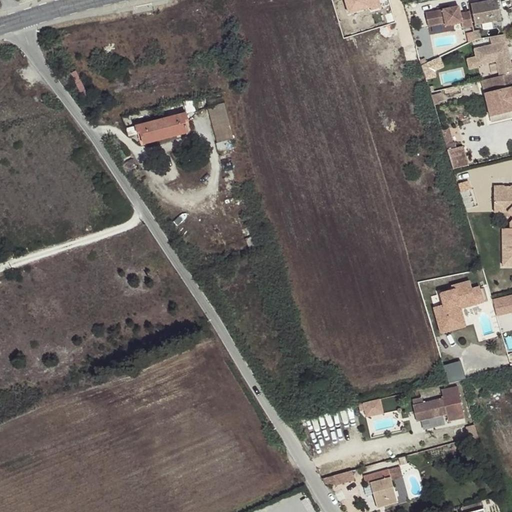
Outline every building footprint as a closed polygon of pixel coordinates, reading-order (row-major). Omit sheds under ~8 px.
[(485,0),(470,3),(474,23),(501,18),(496,0),(485,0)] [(462,29),(472,27),(469,12),(460,14),(458,7),(425,14),(428,27),(445,24),(446,26),(461,23),(462,29)] [(496,62),(500,77),(511,73),(511,69),(509,56),(506,57),(505,53),(508,53),(506,44),(509,44),(506,34),(489,37),(491,45),(474,49),(478,66),(496,62)] [(511,73),(500,77),(482,81),(483,86),(492,84),(494,92),(485,94),(491,116),(511,110),(511,73)] [(492,84),(483,86),(485,94),(494,92),(492,84)] [(218,143),(232,139),(224,104),(209,108),(218,143)] [(144,144),(187,133),(185,122),(188,121),(186,113),(136,126),(138,134),(141,133),(144,144)] [(446,144),(451,143),(446,128),(441,130),(446,144)] [(446,144),(453,169),(468,166),(462,145),(456,147),(455,142),(451,143),(446,144)] [(511,186),(494,186),(494,201),(511,201),(511,186)] [(511,201),(494,201),(494,212),(508,212),(511,215),(511,220),(510,223),(510,228),(502,229),(502,266),(511,265),(511,201)] [(475,301),(471,283),(452,288),(453,292),(441,295),(444,306),(435,309),(442,334),(452,331),(451,327),(465,323),(461,310),(460,306),(475,301)] [(480,289),(473,291),(475,301),(460,306),(461,310),(484,303),(480,289)] [(511,297),(492,303),(496,320),(511,316),(511,297)] [(466,327),(465,323),(451,327),(452,331),(466,327)] [(443,365),(448,382),(461,381),(461,379),(455,361),(443,365)] [(448,422),(464,419),(457,387),(440,390),(442,399),(423,403),(422,398),(412,400),(417,422),(446,415),(448,422)] [(383,414),(379,400),(363,404),(366,418),(383,414)] [(466,426),(469,437),(477,435),(474,423),(466,426)] [(378,509),(397,503),(388,470),(364,477),(367,485),(371,484),(378,509)] [(354,481),(351,471),(332,477),(334,484),(335,486),(354,481)] [(332,477),(322,480),(325,484),(329,486),(334,484),(332,477)] [(407,485),(400,486),(401,492),(397,493),(399,502),(409,500),(407,485)] [(484,511),(484,509),(483,509),(481,503),(461,509),(461,511),(484,511)]
